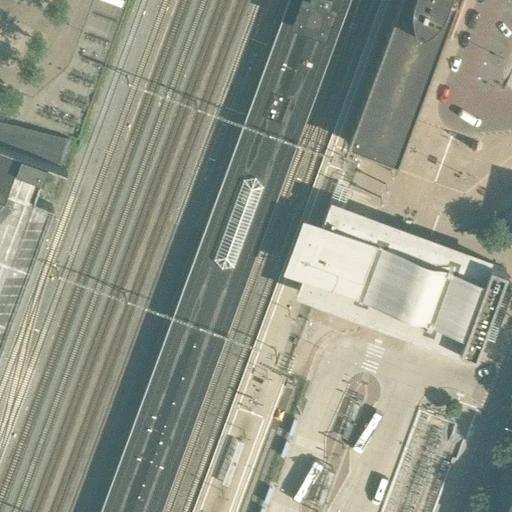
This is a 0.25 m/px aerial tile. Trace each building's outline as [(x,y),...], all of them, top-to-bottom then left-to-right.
[(273,115),(272,118),(275,119),(277,120),(278,116),(284,115),(285,111),(288,110),(293,99),(319,27),(324,22),(326,15),(325,9),(328,0),(308,0),(307,4),(302,6),(299,12),(302,18),(275,93),(271,102),(272,106),(271,111),(273,115)] [(455,0),(402,0),(350,144),(368,150),(369,150),(374,152),(375,152),(376,152),(376,151),(384,148),(386,142),(405,133),(406,134),(442,38),(455,0)] [(65,175),(77,142),(0,122),(0,347),(53,205),(34,198),(45,168),(65,175)] [(458,348),(475,354),(482,336),(494,340),(511,293),(499,288),(503,276),(510,257),(347,199),(351,186),(344,183),(337,180),(329,202),(325,212),(307,205),(286,261),(305,268),(298,287),(297,290),(458,348)] [(122,511),(138,511),(141,506),(143,504),(196,360),(195,357),(202,338),(197,331),(188,333),(181,352),(178,354),(126,497),(127,501),(122,511)]
